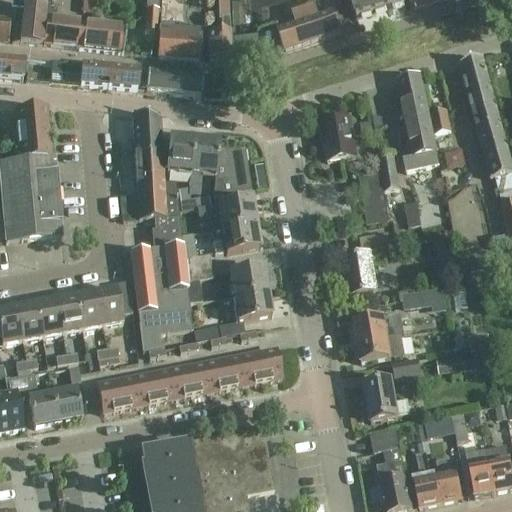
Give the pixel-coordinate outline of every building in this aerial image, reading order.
[(45,12),(46,0),(24,0),(24,9),(45,12)] [(87,0),(82,0),(82,14),(91,15),(91,0),(87,0)] [(156,37),(158,12),(158,0),(146,0),(145,11),(144,36),(156,37)] [(208,64),(230,63),(229,39),(229,27),(227,0),(219,0),(220,19),(221,34),(208,35),(208,64)] [(349,0),(356,22),(382,14),(407,6),(404,0),(349,0)] [(409,0),(413,12),(414,12),(444,3),(442,0),(409,0)] [(295,26),(278,31),(285,54),(313,45),(340,36),(333,14),(319,19),(315,6),(302,10),(291,14),(295,26)] [(14,15),(12,45),(18,46),(41,48),(42,48),(42,47),(45,24),(46,13),(45,13),(22,10),(21,15),(14,15)] [(45,24),(42,47),(43,48),(52,49),(78,52),(81,28),(54,25),(55,15),(47,13),(46,13),(45,24)] [(238,16),(230,16),(231,28),(239,28),(238,16)] [(0,45),(8,46),(10,21),(0,20),(0,45)] [(81,28),(78,52),(122,57),(125,32),(90,28),(81,28)] [(198,64),(200,40),(200,32),(179,31),(159,29),(158,38),(157,62),(198,64)] [(256,35),(229,39),(230,63),(259,59),(256,35)] [(0,80),(22,83),(24,61),(0,58),(0,80)] [(496,182),(511,177),(511,167),(482,62),(459,69),(492,183),(496,182)] [(81,66),(79,89),(95,90),(106,91),(108,91),(110,92),(136,94),(137,88),(141,88),(143,72),(138,72),(112,69),(110,69),(81,66)] [(62,82),(64,69),(52,68),(51,81),(62,82)] [(143,72),(141,88),(146,88),(145,95),(171,97),(201,100),(202,79),(203,77),(173,75),(147,72),(143,72)] [(405,122),(429,117),(421,80),(397,86),(405,122)] [(19,164),(51,161),(46,110),(14,113),(19,164)] [(434,136),(451,133),(448,114),(430,117),(434,136)] [(159,119),(132,117),(134,158),(136,189),(138,224),(153,222),(156,252),(182,250),(182,248),(181,239),(179,226),(178,220),(175,186),(163,187),(160,127),(159,119)] [(429,117),(405,122),(413,159),(403,161),(406,176),(440,169),(437,156),(429,117)] [(381,120),(371,122),(373,131),(383,129),(381,120)] [(357,160),(351,122),(320,127),(321,139),(323,139),(327,165),(357,160)] [(370,125),(360,126),(362,139),(372,137),(370,125)] [(216,151),(218,151),(219,144),(169,140),(166,175),(214,180),(216,151)] [(245,154),(218,151),(216,151),(214,180),(213,189),(221,190),(223,199),(251,194),(245,154)] [(384,196),(400,193),(394,157),(378,160),(384,196)] [(51,161),(19,164),(0,165),(0,190),(4,242),(5,246),(61,241),(54,160),(51,161)] [(367,229),(389,225),(380,177),(359,180),(367,229)] [(511,177),(496,182),(502,208),(500,209),(510,252),(511,260),(511,177)] [(192,214),(190,203),(188,191),(176,193),(180,216),(189,214),(192,214)] [(199,212),(210,210),(208,199),(190,203),(192,214),(199,212)] [(220,233),(256,227),(252,203),(210,210),(199,212),(201,223),(218,220),(220,233)] [(409,233),(422,230),(417,207),(404,209),(409,233)] [(256,227),(220,233),(224,258),(260,251),(256,227)] [(350,302),(378,297),(374,270),(386,268),(383,255),(392,253),(389,237),(359,242),(363,260),(343,264),(350,302)] [(194,248),(182,250),(184,261),(185,261),(195,260),(194,248)] [(157,339),(192,335),(188,307),(202,306),(199,284),(213,282),(209,258),(195,260),(185,261),(187,275),(186,275),(184,261),(182,250),(156,252),(150,253),(129,255),(137,318),(136,318),(141,356),(160,352),(157,339)] [(232,301),(267,295),(263,271),(228,277),(232,301)] [(96,296),(102,332),(123,328),(121,320),(132,318),(128,285),(114,288),(115,292),(96,296)] [(442,294),(401,301),(404,316),(431,311),(445,309),(442,294)] [(267,295),(232,301),(236,326),(242,324),(271,320),(267,295)] [(82,336),(102,332),(96,296),(75,300),(82,336)] [(62,340),(82,336),(75,300),(55,303),(62,340)] [(41,344),(62,340),(55,303),(35,307),(41,344)] [(21,347),(41,344),(35,307),(14,311),(21,347)] [(21,347),(14,311),(0,313),(0,350),(1,350),(1,351),(21,347)] [(385,320),(353,325),(357,347),(388,341),(401,339),(402,339),(403,339),(400,318),(385,320)] [(218,329),(192,335),(195,347),(209,344),(221,341),(218,329)] [(247,337),(248,344),(256,342),(255,335),(247,337)] [(240,345),(248,344),(247,337),(245,337),(239,338),(240,345)] [(470,356),(489,353),(487,338),(468,340),(470,356)] [(388,341),(357,347),(361,369),(392,364),(392,362),(405,360),(403,343),(402,339),(401,339),(388,341)] [(217,342),(218,350),(226,348),(225,341),(221,342),(217,342)] [(210,351),(218,350),(217,342),(209,344),(210,351)] [(186,348),(188,356),(196,354),(194,347),(186,348)] [(180,357),(188,356),(186,348),(178,350),(180,357)] [(106,353),(107,362),(118,361),(116,352),(106,353)] [(155,353),(157,361),(165,359),(163,352),(155,353)] [(97,364),(107,362),(106,353),(95,355),(97,364)] [(149,362),(157,361),(155,353),(147,355),(149,362)] [(257,357),(263,387),(281,383),(275,354),(257,357)] [(245,390),(263,387),(257,357),(239,361),(245,390)] [(65,359),(67,368),(77,367),(76,358),(65,359)] [(482,358),(452,363),(454,377),(484,372),(482,358)] [(56,370),(67,368),(65,359),(55,361),(56,370)] [(227,393),(245,390),(239,361),(222,364),(227,393)] [(27,379),(33,378),(38,377),(35,364),(25,365),(27,379)] [(209,397),(227,393),(222,364),(204,367),(209,397)] [(18,381),(27,379),(25,365),(14,367),(16,376),(17,376),(18,381)] [(396,386),(422,381),(419,365),(393,369),(396,386)] [(192,400),(209,397),(204,367),(186,371),(192,400)] [(70,388),(79,387),(80,387),(77,371),(67,372),(70,388)] [(174,404),(192,400),(186,371),(168,374),(174,404)] [(156,407),(174,404),(168,374),(150,378),(156,407)] [(57,427),(51,396),(37,399),(33,378),(27,379),(18,381),(20,395),(27,394),(28,400),(27,401),(33,432),(57,427)] [(138,411),(156,407),(150,378),(132,381),(138,411)] [(17,396),(20,395),(18,381),(4,383),(6,396),(0,397),(0,438),(23,434),(17,396)] [(120,414),(138,411),(132,381),(115,385),(120,414)] [(103,418),(120,414),(115,385),(97,388),(103,418)] [(397,406),(393,385),(364,389),(371,427),(400,423),(400,421),(410,420),(407,404),(397,406)] [(51,396),(57,427),(81,423),(74,392),(51,396)] [(511,407),(503,409),(504,410),(506,424),(511,423),(511,407)] [(497,426),(506,424),(504,410),(503,409),(495,411),(497,426)] [(456,447),(469,445),(464,419),(458,420),(451,421),(452,425),(454,438),(456,447)] [(436,424),(424,426),(425,429),(428,443),(440,441),(436,424)] [(418,448),(428,446),(428,443),(425,429),(414,431),(415,440),(418,448)] [(273,495),(262,434),(262,433),(189,447),(189,444),(139,454),(148,511),(246,511),(245,501),(273,495)] [(411,511),(396,435),(370,441),(374,459),(382,457),(385,469),(377,471),(380,486),(384,511),(411,511)] [(486,454),(495,498),(511,494),(511,470),(508,450),(486,454)] [(495,498),(486,454),(476,457),(475,451),(465,453),(466,459),(468,471),(467,471),(473,502),(495,498)] [(425,511),(441,509),(435,478),(431,479),(427,460),(416,462),(420,481),(412,483),(418,511),(425,511)] [(435,478),(441,509),(464,504),(457,473),(449,475),(447,464),(436,466),(438,477),(435,478)]
